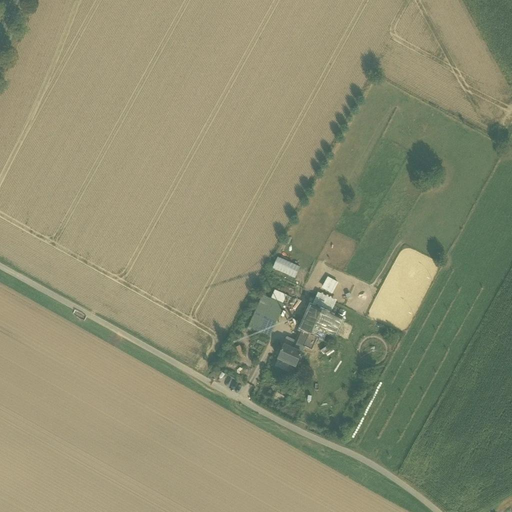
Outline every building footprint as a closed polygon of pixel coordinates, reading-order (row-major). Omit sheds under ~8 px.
[(327,278),(321,289),(332,295),(338,284),(327,278)] [(274,291),(270,300),(282,305),(286,296),(274,291)] [(262,296),(246,331),(269,341),(284,306),(282,305),(270,300),(262,296)] [(335,305),(316,296),(310,308),(329,316),(335,305)] [(329,316),(310,308),(300,330),(309,334),(322,340),(325,333),(335,337),(341,322),(329,316)] [(309,334),(300,330),(295,342),(292,349),(302,353),(307,343),(305,342),(309,334)] [(309,334),(305,342),(307,343),(319,348),(322,340),(309,334)] [(295,342),(286,338),(283,345),(284,345),(292,349),(295,342)] [(292,349),(284,345),(277,361),(278,361),(288,366),(295,369),(302,353),(292,349)] [(288,366),(278,361),(275,367),(286,372),(288,366)]
